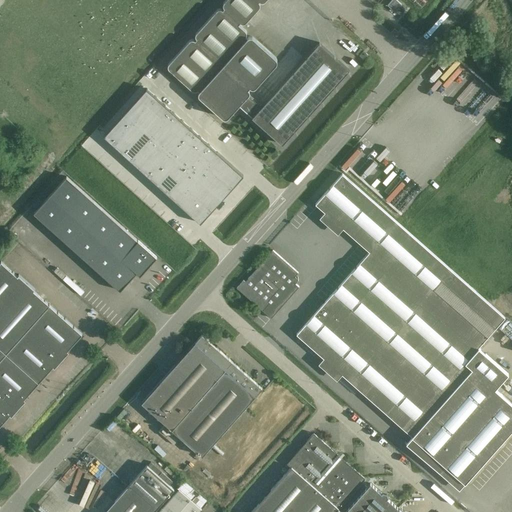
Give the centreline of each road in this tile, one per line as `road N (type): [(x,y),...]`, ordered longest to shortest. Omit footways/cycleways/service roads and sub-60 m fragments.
road 1 (unclassified): [(452,511),(204,293)]
road 2 (unclassified): [(204,293),(407,64)]
road 3 (unclassified): [(8,511),(204,293)]
